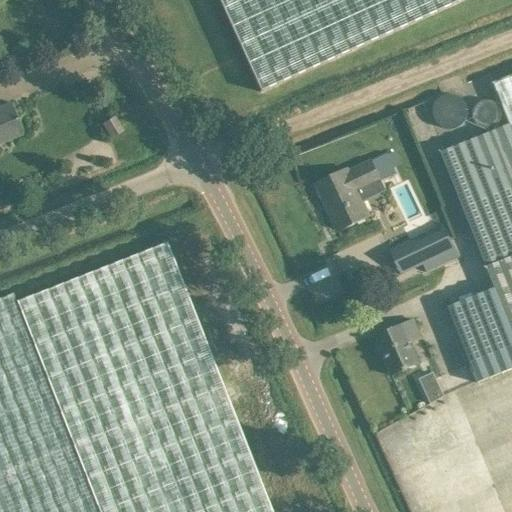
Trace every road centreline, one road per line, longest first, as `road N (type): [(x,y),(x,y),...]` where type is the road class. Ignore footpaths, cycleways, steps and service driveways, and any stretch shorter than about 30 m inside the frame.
road 1 (tertiary): [(365,511),(199,163)]
road 2 (track): [(199,163),(511,40)]
road 3 (unclassified): [(0,241),(199,163)]
road 4 (tertiary): [(199,163),(97,0)]
